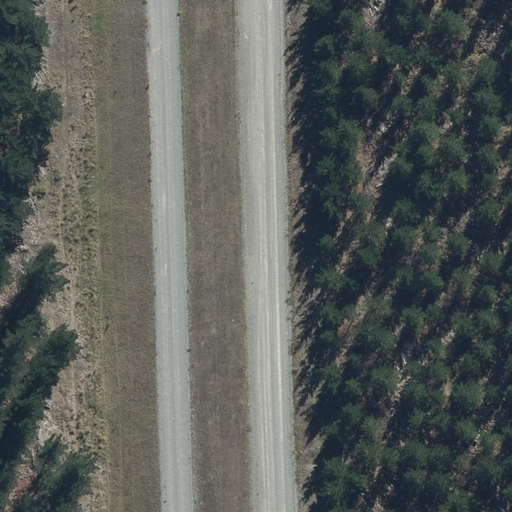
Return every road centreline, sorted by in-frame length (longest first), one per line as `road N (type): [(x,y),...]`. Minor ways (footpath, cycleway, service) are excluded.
road 1 (unclassified): [(260,0),(278,511)]
road 2 (unclassified): [(174,511),(157,0)]
